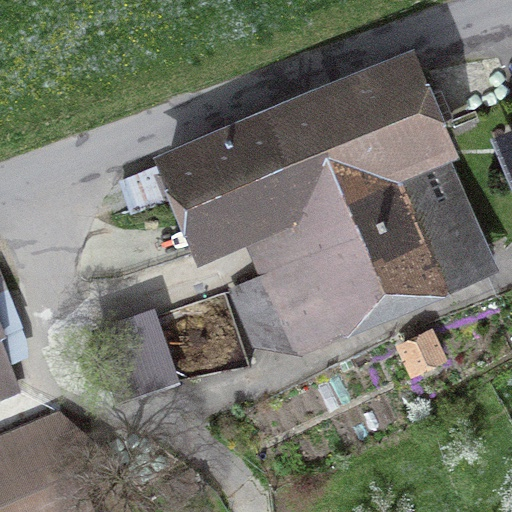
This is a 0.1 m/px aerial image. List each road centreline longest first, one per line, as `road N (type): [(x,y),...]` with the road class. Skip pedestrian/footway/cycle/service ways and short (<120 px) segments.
road 1 (unclassified): [(508,0),(0,183)]
road 2 (track): [(20,175),(63,367),(100,405),(162,424),(213,456),(251,511)]
